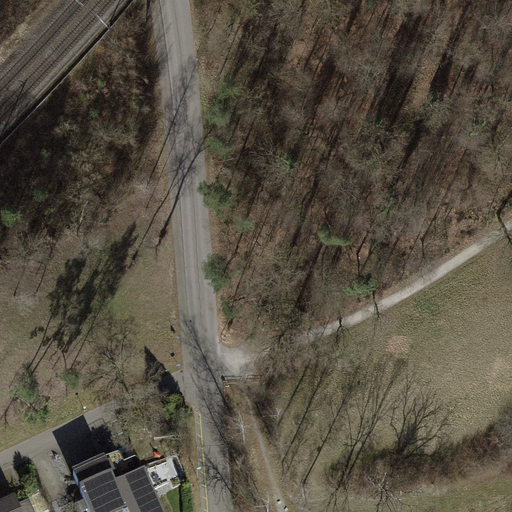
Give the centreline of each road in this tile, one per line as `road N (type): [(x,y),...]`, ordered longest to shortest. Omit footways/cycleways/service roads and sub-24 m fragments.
road 1 (residential): [(207,373),(174,0)]
road 2 (track): [(511,219),(398,294),(207,373)]
road 3 (residential): [(207,373),(0,465)]
road 4 (residential): [(219,511),(207,373)]
